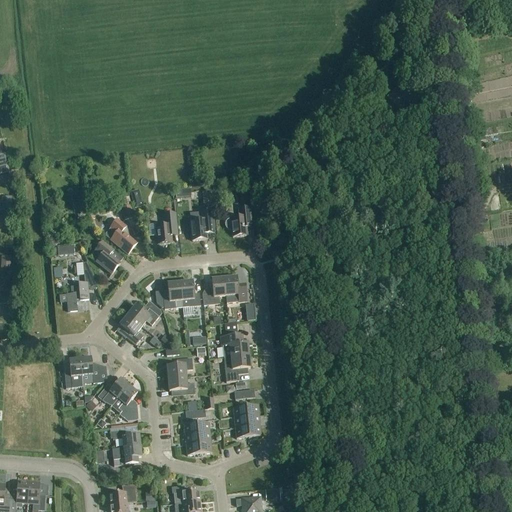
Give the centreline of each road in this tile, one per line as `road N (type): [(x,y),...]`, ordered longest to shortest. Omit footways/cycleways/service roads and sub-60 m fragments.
road 1 (unclassified): [(91,332),(145,268),(243,257),(257,264),(276,438),(219,475)]
road 2 (unclassified): [(219,475),(158,462),(149,379),(91,332)]
road 3 (residential): [(0,463),(74,471),(86,480),(90,511)]
